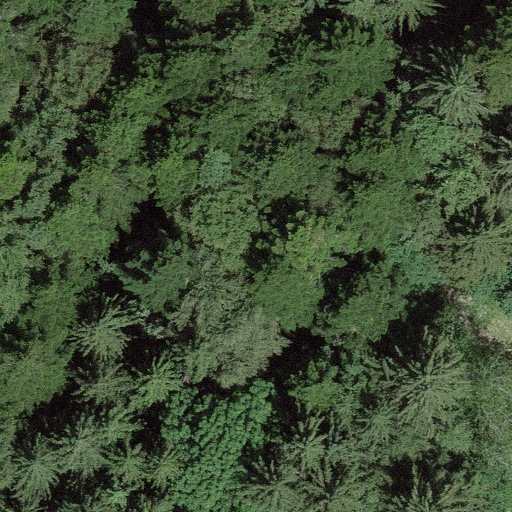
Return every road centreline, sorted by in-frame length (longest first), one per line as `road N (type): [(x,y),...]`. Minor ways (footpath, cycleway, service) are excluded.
road 1 (track): [(0,511),(66,386),(222,0)]
road 2 (track): [(408,0),(511,281)]
